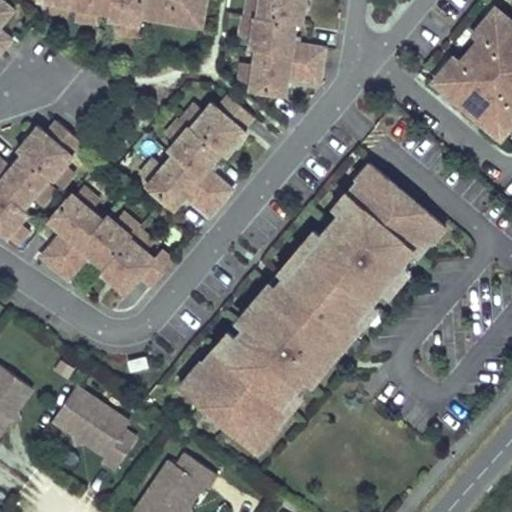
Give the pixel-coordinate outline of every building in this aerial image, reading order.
[(0,29),(0,21),(2,20),(4,22),(14,10),(1,0),(0,0),(0,52),(12,39),(0,29)] [(69,16),(70,6),(71,3),(51,0),(49,13),(69,16)] [(110,12),(111,0),(71,0),(71,3),(70,6),(79,7),(99,10),(110,12)] [(142,17),(144,0),(111,0),(110,12),(109,18),(121,20),(141,23),(142,17)] [(203,18),(205,0),(144,0),(142,17),(175,22),(176,14),(203,18)] [(260,0),(248,0),(246,14),(256,16),(258,16),(260,0)] [(303,22),(305,0),(260,0),(258,16),(297,22),(303,22)] [(97,23),(99,10),(79,7),(77,20),(97,23)] [(511,20),(496,7),(474,34),(482,41),(463,63),(458,59),(437,84),(501,138),(511,125),(511,20)] [(202,26),(203,18),(176,14),(175,22),(202,26)] [(253,37),(256,16),(246,14),(243,14),(240,35),(253,37)] [(293,44),(295,35),(297,22),(258,16),(256,16),(253,37),(251,48),(257,49),(292,54),(291,59),(323,64),(326,47),(301,44),(301,45),(293,44)] [(139,35),(141,23),(121,20),(119,32),(139,35)] [(301,44),(302,36),(295,35),(293,44),(301,45),(301,44)] [(321,81),(323,64),(291,59),(292,54),(257,49),(255,64),(252,85),(251,89),(286,94),(289,76),(321,81)] [(252,85),(255,64),(243,62),(240,83),(252,85)] [(243,128),(254,116),(229,94),(219,107),(213,102),(205,112),(192,127),(222,152),(226,156),(247,131),(243,128)] [(192,127),(205,112),(196,104),(183,119),(190,125),(192,127)] [(176,142),(190,125),(183,119),(181,117),(167,134),(176,142)] [(72,154),(82,141),(72,133),(57,121),(47,133),(39,126),(18,151),(23,155),(50,177),(52,179),(66,164),(73,155),(72,154)] [(213,162),(222,152),(192,127),(190,125),(176,142),(169,150),(174,154),(200,177),(197,181),(222,202),(233,188),(214,172),(213,174),(207,169),(213,162)] [(222,202),(197,181),(200,177),(174,154),(164,166),(151,182),(148,185),(175,208),(186,194),(211,215),(222,202)] [(47,181),(50,177),(23,155),(12,168),(0,158),(0,180),(0,181),(0,187),(24,208),(34,196),(47,181)] [(151,182),(164,166),(154,158),(141,174),(151,182)] [(214,172),(219,167),(213,162),(207,169),(213,174),(214,172)] [(344,345),(362,323),(364,321),(359,317),(371,302),(382,289),(402,263),(405,260),(405,259),(412,250),(425,235),(433,241),(446,226),(371,163),(358,178),(366,185),(341,214),(323,235),(300,262),(298,261),(294,267),(287,275),(276,289),(278,291),(272,297),(260,311),(254,306),(253,308),(240,323),(245,327),(237,338),(203,378),(194,370),(180,386),(258,452),(278,428),(277,427),(269,420),(296,388),(305,377),(310,381),(323,366),(323,365),(318,360),(330,347),(336,339),(344,345)] [(62,187),(75,172),(66,164),(52,179),(62,187)] [(341,214),(366,185),(358,178),(334,207),(341,214)] [(0,181),(0,180),(0,230),(8,237),(20,222),(29,212),(24,208),(0,187),(0,181)] [(43,204),(56,189),(47,181),(34,196),(43,204)] [(98,199),(83,186),(76,196),(91,209),(98,199)] [(80,245),(102,219),(91,209),(76,196),(72,193),(70,194),(50,219),(63,231),(42,256),(55,267),(76,242),(80,245)] [(139,227),(141,225),(125,212),(117,223),(132,235),(139,227)] [(105,267),(130,237),(132,235),(117,223),(107,214),(102,219),(80,245),(76,242),(55,267),(68,278),(85,259),(83,257),(88,252),(95,258),(105,267)] [(17,245),(30,230),(20,222),(8,237),(17,245)] [(146,250),(154,241),(139,227),(132,235),(130,237),(146,250)] [(300,262),(323,235),(315,229),(287,262),(294,267),(298,261),(300,262)] [(420,257),(433,241),(425,235),(412,250),(420,257)] [(154,285),(175,261),(161,249),(155,257),(146,250),(130,237),(105,267),(102,271),(127,292),(142,274),(154,285)] [(90,264),(95,258),(88,252),(83,257),(85,259),(90,264)] [(390,296),(411,271),(402,263),(382,289),(390,296)] [(276,289),(287,275),(280,270),(276,275),(269,283),(276,289)] [(260,311),(272,297),(264,289),(250,306),(253,308),(254,306),(260,311)] [(365,325),(379,308),(371,302),(359,317),(364,321),(362,323),(365,325)] [(203,378),(237,338),(229,331),(194,370),(203,378)] [(325,368),(337,354),(330,347),(318,360),(323,365),(323,366),(325,368)] [(146,354),(128,358),(131,370),(149,366),(146,354)] [(18,409),(33,388),(0,364),(0,443),(1,442),(0,441),(0,434),(11,419),(9,410),(18,409)] [(125,429),(130,421),(77,386),(54,420),(75,435),(84,433),(86,442),(106,455),(103,460),(116,469),(137,437),(125,429)] [(277,427),(304,395),(296,388),(269,420),(277,427)] [(19,418),(18,409),(9,410),(11,419),(19,418)] [(86,442),(84,433),(75,435),(77,443),(86,442)] [(182,511),(182,506),(190,504),(204,484),(209,487),(218,474),(186,453),(178,465),(170,460),(134,511),(182,511)]
